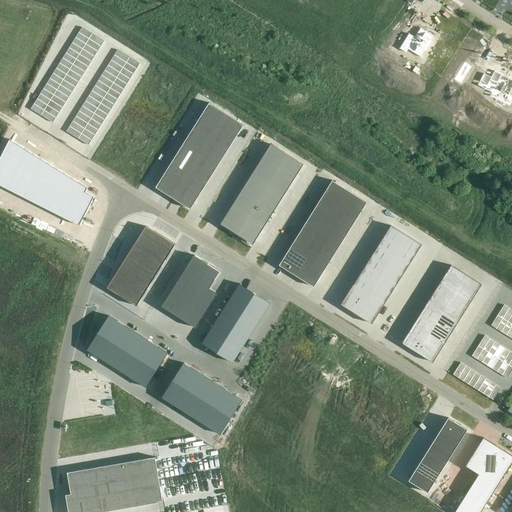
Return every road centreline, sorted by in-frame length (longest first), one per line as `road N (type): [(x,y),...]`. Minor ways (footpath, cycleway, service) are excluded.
road 1 (unclassified): [(511,434),(128,192)]
road 2 (unclassified): [(128,192),(97,251),(66,356),(46,511)]
road 3 (unclassified): [(128,192),(12,120)]
